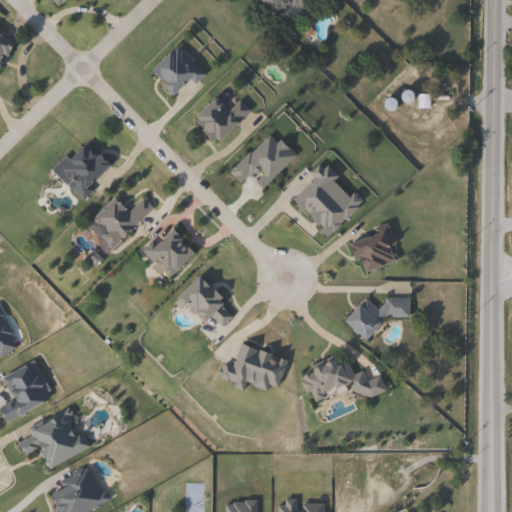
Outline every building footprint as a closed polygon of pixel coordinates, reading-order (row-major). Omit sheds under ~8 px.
[(64,0),(56,8),(48,0),(64,0)] [(297,0),(277,21),(256,0),(297,0)] [(0,36),(10,42),(0,60),(0,36)] [(166,95),(145,69),(176,45),(200,75),(189,84),(186,80),(166,95)] [(212,144),(188,119),(211,96),(224,109),(234,100),(245,111),(212,144)] [(258,188),(246,175),(236,185),(224,173),(266,132),(290,157),(258,188)] [(80,201),(49,172),(78,141),(105,165),(87,185),(91,189),(80,201)] [(108,248),(85,222),(111,198),(124,213),(140,199),(150,210),(108,248)] [(191,252),(165,278),(139,252),(165,227),(191,252)] [(395,261),(356,273),(345,239),(385,227),(395,261)] [(218,326),(208,315),(199,324),(172,297),(194,277),(231,315),(218,326)] [(405,318),(383,318),(361,341),(339,321),(361,299),(373,310),(380,303),(380,298),(405,299),(405,318)] [(0,315),(15,348),(0,355),(0,315)] [(49,399),(2,421),(0,416),(0,386),(1,386),(0,384),(0,376),(31,362),(49,399)] [(86,449),(43,468),(36,451),(21,458),(14,441),(25,436),(22,430),(62,411),(74,436),(79,433),(86,449)]
